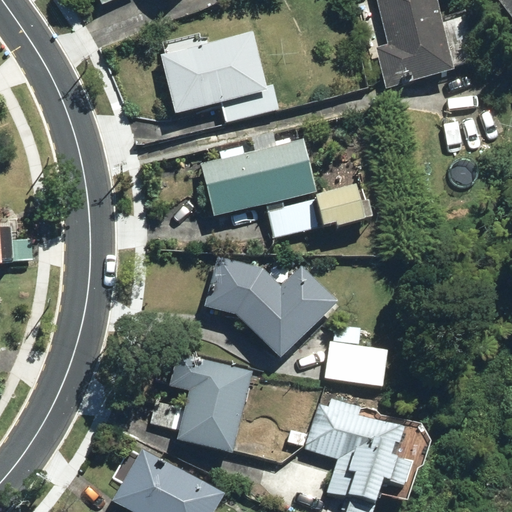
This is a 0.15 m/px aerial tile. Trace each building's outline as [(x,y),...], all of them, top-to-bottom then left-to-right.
[(458,0),(365,0),(387,102),(476,83),(458,0)] [(511,0),(494,0),(511,24),(511,0)] [(165,57),(157,59),(174,122),(221,110),(225,128),(278,114),(272,92),(267,93),(253,38),(206,50),(203,39),(163,49),(165,57)] [(213,222),(314,197),(301,143),(277,149),(273,135),(249,141),(252,155),(242,157),(241,151),(219,156),(220,163),(200,168),(213,222)] [(321,238),(373,227),(369,209),(358,212),(354,192),(313,201),(321,238)] [(309,205),(267,216),(274,245),(316,235),(309,205)] [(276,362),(338,306),(308,273),(216,256),(203,315),(240,323),(276,362)] [(334,345),(327,344),(324,385),(384,389),(386,355),(358,353),(360,333),(335,331),(334,345)] [(234,461),(248,374),(172,360),(166,395),(186,398),(183,416),(175,415),(172,435),(178,436),(176,452),(234,461)] [(435,432),(326,399),(302,458),(333,467),(323,501),(341,506),(339,511),(378,511),(381,503),(411,511),(435,432)] [(217,511),(225,498),(129,445),(109,481),(118,486),(107,506),(118,511),(217,511)]
